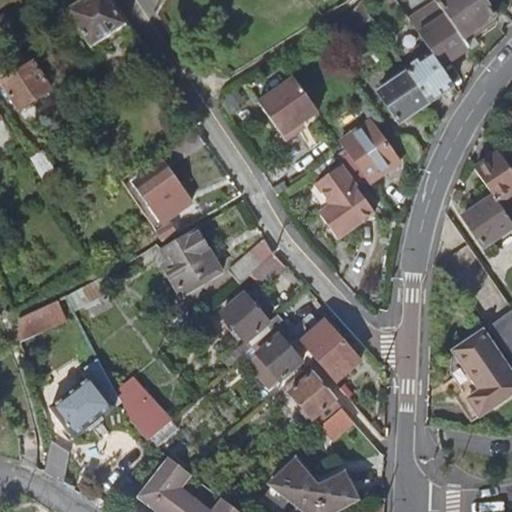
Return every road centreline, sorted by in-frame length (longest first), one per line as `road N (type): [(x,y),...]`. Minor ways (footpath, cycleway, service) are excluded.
road 1 (residential): [(407,370),(279,239),(123,0)]
road 2 (residential): [(407,370),(421,231),(439,172),(483,92),(511,62)]
road 3 (residential): [(407,511),(407,370)]
